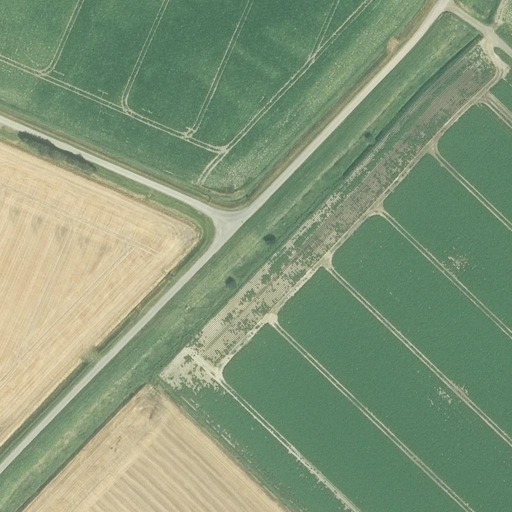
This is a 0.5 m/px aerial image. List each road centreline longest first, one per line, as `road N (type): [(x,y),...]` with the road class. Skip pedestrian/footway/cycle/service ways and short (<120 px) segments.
road 1 (unclassified): [(0,471),(235,228)]
road 2 (unclassified): [(235,228),(444,0)]
road 3 (unclassified): [(235,228),(215,212),(0,118)]
